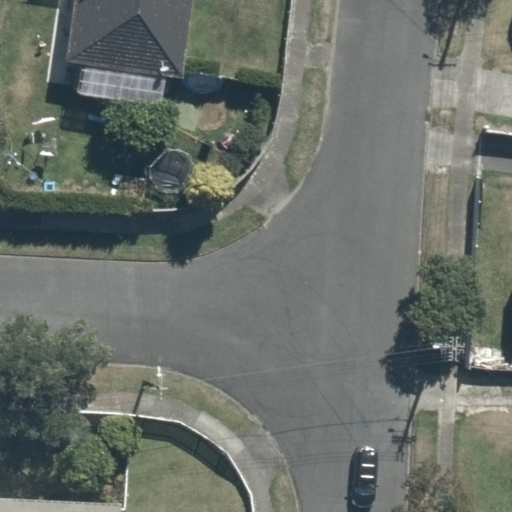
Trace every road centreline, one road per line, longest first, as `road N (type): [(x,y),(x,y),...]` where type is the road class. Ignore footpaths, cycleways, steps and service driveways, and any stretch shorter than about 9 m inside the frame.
road 1 (residential): [(357,333),(0,310)]
road 2 (residential): [(357,333),(388,0)]
road 3 (residential): [(350,511),(357,333)]
